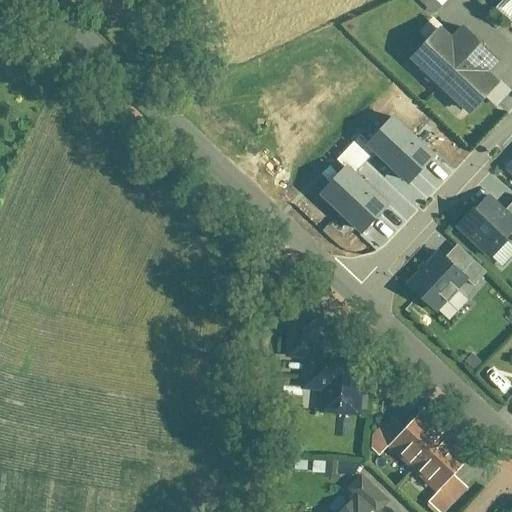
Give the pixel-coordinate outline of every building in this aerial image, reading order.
[(464,29),(454,39),(441,27),(413,58),(471,111),(499,81),(491,73),(501,62),(464,29)] [(409,182),(433,156),(392,118),(368,144),(409,182)] [(362,232),(387,206),(346,168),(322,194),(362,232)] [(511,213),(488,191),(458,222),(493,255),(511,234),(511,213)] [(443,257),(410,291),(436,316),(469,281),(443,257)] [(324,418),(365,417),(363,351),(322,352),(324,418)] [(403,428),(385,447),(434,493),(451,475),(467,457),(418,412),(403,428)] [(390,415),(364,442),(378,455),(385,447),(403,428),(390,415)] [(427,501),(438,511),(443,511),(466,488),(451,475),(434,493),(427,501)] [(367,476),(354,492),(377,511),(380,511),(393,497),(367,476)]
